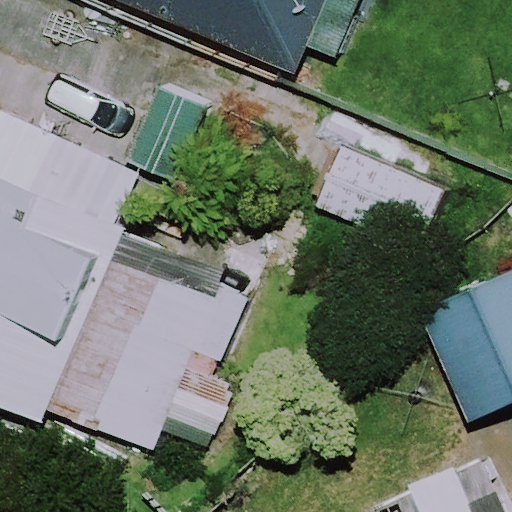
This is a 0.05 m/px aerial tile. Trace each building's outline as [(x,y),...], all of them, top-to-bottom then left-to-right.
[(137,0),(305,71),(334,0),(137,0)] [(146,176),(56,136),(33,190),(0,176),(0,397),(57,422),(62,410),(216,477),(259,376),(231,364),(270,273),(130,212),(146,176)] [(467,193),(357,143),(327,209),(436,259),(467,193)] [(511,410),(511,281),(440,312),(487,421),(511,410)] [(501,511),(477,461),(372,511),(501,511)]
